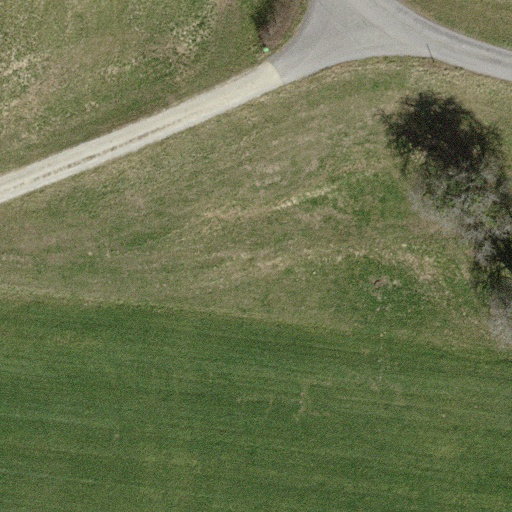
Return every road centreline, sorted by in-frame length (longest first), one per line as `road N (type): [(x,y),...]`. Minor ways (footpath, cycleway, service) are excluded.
road 1 (track): [(0,189),(381,12)]
road 2 (unclassified): [(511,56),(480,53),(381,12),(374,0)]
